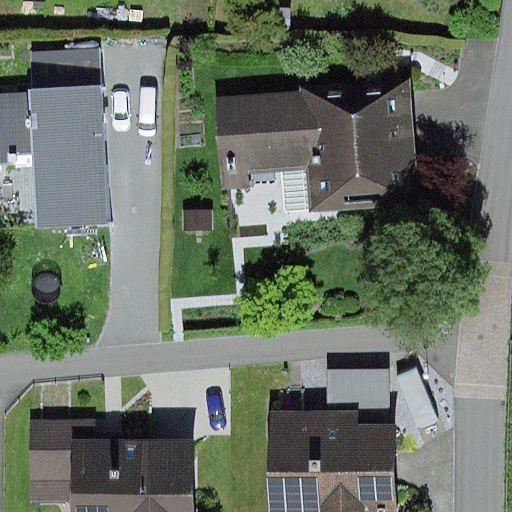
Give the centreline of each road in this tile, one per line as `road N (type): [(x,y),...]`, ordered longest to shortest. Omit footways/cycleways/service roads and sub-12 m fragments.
road 1 (residential): [(0,372),(480,330)]
road 2 (residential): [(480,330),(511,117)]
road 3 (residential): [(479,511),(480,330)]
